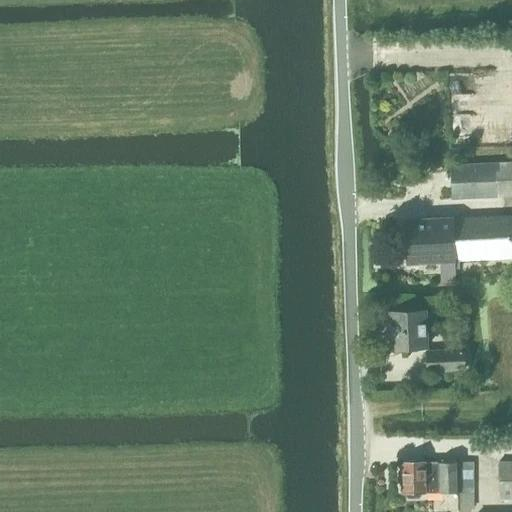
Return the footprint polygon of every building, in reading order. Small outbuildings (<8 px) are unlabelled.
[(453,199),(511,196),(511,162),(451,165),(453,199)] [(460,259),(511,256),(511,216),(453,219),(453,217),(406,220),(408,264),(441,262),(442,281),(456,280),(456,269),(460,268),(460,259)] [(392,348),(428,347),(426,311),(390,312),(392,348)] [(429,371),(465,369),(464,350),(427,351),(429,371)] [(474,492),(474,462),(402,463),(403,493),(408,493),(408,496),(410,498),(419,498),(421,495),(421,493),(474,492)] [(500,500),(511,499),(511,462),(500,462),(500,500)]
